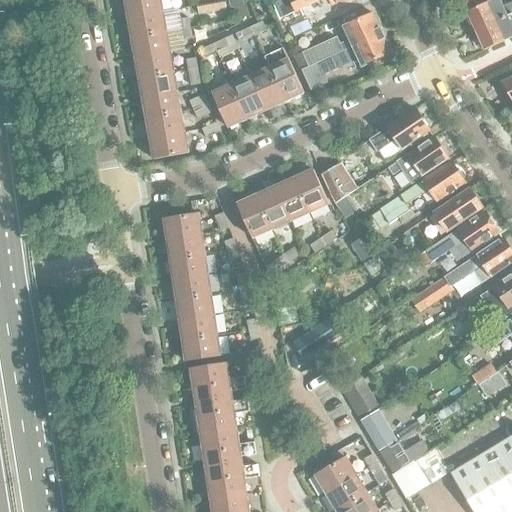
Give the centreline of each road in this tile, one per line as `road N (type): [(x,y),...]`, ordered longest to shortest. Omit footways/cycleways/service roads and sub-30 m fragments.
road 1 (residential): [(112,191),(216,175),(440,76)]
road 2 (residential): [(162,511),(112,191)]
road 3 (primary): [(36,511),(0,285)]
road 4 (residential): [(112,191),(78,0)]
road 5 (residential): [(298,511),(289,495),(291,465),(329,441),(289,380)]
road 6 (residential): [(511,182),(440,76)]
